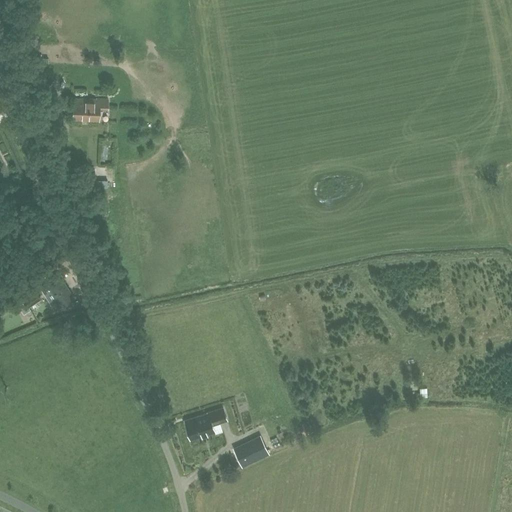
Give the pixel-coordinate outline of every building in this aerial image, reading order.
[(74,98),(74,120),(99,121),(99,108),(108,108),(108,99),(96,98),(96,99),(74,98)] [(107,180),(94,180),(94,169),(88,169),(87,187),(107,187),(107,180)] [(57,276),(47,283),(52,292),(57,299),(51,303),(55,310),(62,306),(61,304),(73,297),(63,281),(61,282),(57,276)] [(30,294),(35,301),(48,293),(43,285),(30,294)] [(185,420),(190,439),(214,431),(212,424),(226,420),(223,408),(208,413),(185,420)] [(268,452),(267,448),(261,436),(234,449),(242,465),(268,452)]
